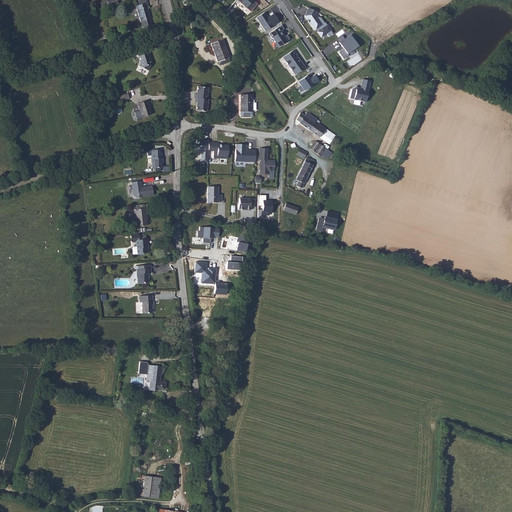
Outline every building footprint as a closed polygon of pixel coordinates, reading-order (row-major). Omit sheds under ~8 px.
[(117,0),(105,0),(100,2),(102,8),(119,3),(117,0)] [(139,0),(140,3),(137,3),(142,19),(143,19),(145,25),(152,22),(151,17),(152,16),(148,5),(150,4),(149,0),(148,0),(139,0)] [(258,4),(253,0),(237,0),(251,11),(258,4)] [(318,12),(309,8),(304,16),(314,30),(318,29),(323,37),(331,30),(325,22),(323,23),(317,14),(318,12)] [(265,12),(256,17),(265,32),(279,22),(274,14),(268,17),(265,12)] [(287,41),(278,27),(269,33),(278,47),(287,41)] [(344,48),(348,54),(355,49),(360,47),(350,34),(339,42),(344,48)] [(225,61),(226,60),(235,55),(226,38),(215,45),(225,61)] [(348,54),(344,48),(338,52),(343,60),(357,52),(355,49),(348,54)] [(284,57),(296,75),(306,68),(294,50),(284,57)] [(147,70),(154,61),(151,59),(149,53),(144,54),(143,53),(138,54),(140,62),(138,65),(147,70)] [(235,55),(226,60),(229,64),(237,59),(235,55)] [(310,80),(306,77),(298,82),(305,91),(320,82),(316,75),(310,80)] [(231,80),(228,87),(236,90),(239,82),(232,79),(231,80)] [(371,81),(363,80),(361,89),(356,88),(354,100),(367,102),(371,81)] [(210,86),(200,85),(199,92),(196,92),(196,96),(197,97),(197,101),(199,101),(198,109),(208,110),(210,98),(209,98),(210,86)] [(251,110),(251,99),(251,94),(241,94),(240,110),(239,110),(239,115),(240,116),(249,116),(251,115),(251,111),(251,110)] [(139,102),(144,116),(150,114),(150,113),(153,111),(151,105),(153,104),(151,98),(139,102)] [(302,111),(297,117),(302,120),(301,122),(328,140),(332,135),(334,136),(335,135),(327,128),(328,127),(317,120),(319,118),(308,111),(306,113),(302,111)] [(321,155),(327,147),(317,139),(311,147),(321,155)] [(210,144),(200,143),(200,153),(203,154),(203,163),(209,163),(210,152),(210,145),(210,144)] [(219,146),(210,145),(210,152),(215,153),(215,159),(228,160),(229,149),(219,148),(219,146)] [(241,146),(234,145),(233,157),(253,159),(254,150),(241,149),(241,146)] [(299,153),(306,158),(309,153),(302,148),(299,153)] [(163,149),(154,150),(156,168),(167,167),(166,157),(164,157),(163,149)] [(270,151),(259,150),(259,158),(262,158),(261,168),(269,168),(270,151)] [(301,173),(308,177),(316,160),(308,157),(301,173)] [(306,183),(308,177),(301,173),(298,180),(306,183)] [(145,178),(135,179),(137,193),(139,194),(157,192),(156,182),(146,184),(145,178)] [(220,201),(220,200),(220,193),(220,185),(210,185),(209,201),(220,201)] [(252,195),(241,194),(241,199),(240,200),(240,205),(247,205),(247,206),(252,206),(252,195)] [(272,212),(273,199),(266,199),(266,195),(259,194),(258,205),(263,206),(263,212),(272,212)] [(287,203),(286,210),(299,214),(301,206),(287,203)] [(150,205),(138,206),(139,224),(151,223),(150,213),(151,213),(150,205)] [(338,219),(325,216),(324,220),(318,218),(316,230),(322,231),(323,227),(335,230),(338,219)] [(219,228),(200,227),(199,231),(197,231),(197,238),(213,239),(213,237),(218,237),(219,228)] [(138,251),(147,250),(147,249),(152,249),(152,244),(151,244),(150,240),(152,240),(152,235),(149,236),(143,236),(142,230),(134,230),(135,237),(137,239),(140,238),(140,243),(137,244),(136,245),(137,250),(138,251)] [(245,253),(247,244),(237,242),(238,238),(230,236),(227,248),(245,253)] [(154,270),(154,261),(140,262),(140,266),(142,267),(142,274),(143,274),(144,281),(148,281),(148,280),(153,280),(153,274),(151,274),(151,271),(154,270)] [(206,263),(195,262),(195,273),(201,273),(200,283),(214,284),(214,280),(215,269),(206,268),(206,263)] [(220,281),(214,280),(214,284),(213,295),(226,296),(227,284),(219,283),(220,281)] [(155,293),(142,294),(143,300),(145,300),(145,310),(155,310),(155,304),(156,304),(156,299),(155,299),(155,293)] [(151,359),(142,358),(141,370),(149,371),(149,377),(151,377),(150,387),(155,388),(155,387),(162,388),(167,384),(168,379),(161,379),(161,372),(167,367),(164,362),(151,361),(151,359)] [(162,479),(139,476),(136,496),(159,499),(162,479)]
